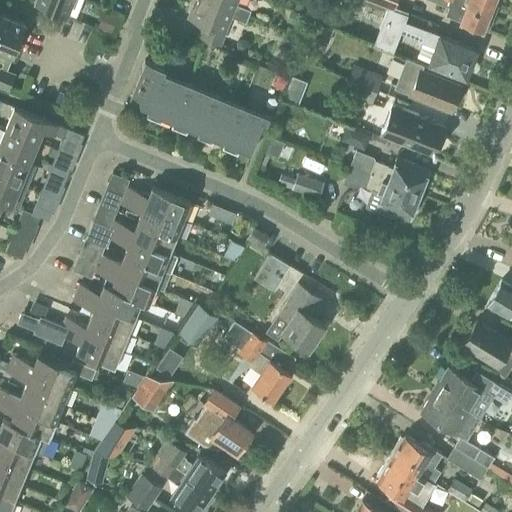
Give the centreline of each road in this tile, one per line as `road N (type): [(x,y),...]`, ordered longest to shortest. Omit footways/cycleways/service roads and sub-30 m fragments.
road 1 (residential): [(409,301),(236,195),(99,142)]
road 2 (residential): [(266,511),(409,301)]
road 3 (residential): [(409,301),(460,224),(511,111)]
road 4 (residential): [(99,142),(56,239),(0,293)]
